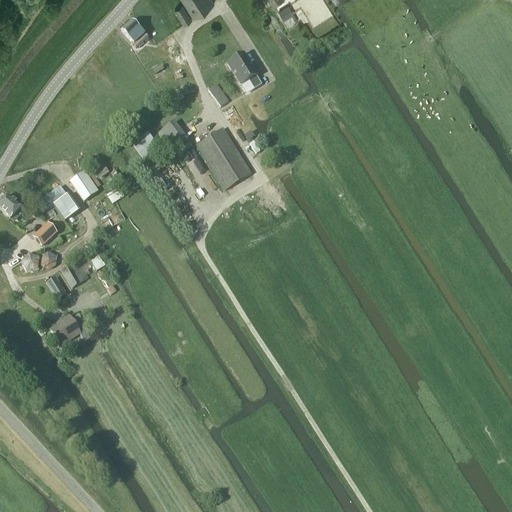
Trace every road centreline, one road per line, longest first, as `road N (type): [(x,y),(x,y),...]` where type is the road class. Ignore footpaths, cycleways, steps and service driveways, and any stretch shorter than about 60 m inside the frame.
road 1 (track): [(368,511),(198,245),(206,225),(256,177),(221,122)]
road 2 (tertiary): [(0,170),(42,102),(129,0)]
road 3 (unclassified): [(94,511),(0,410)]
road 4 (unknown): [(0,260),(43,312),(98,308)]
